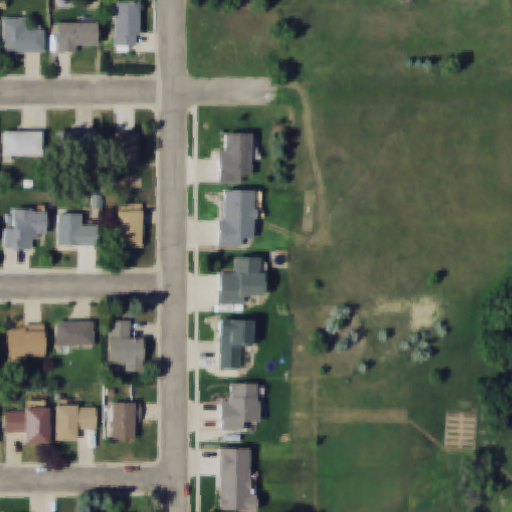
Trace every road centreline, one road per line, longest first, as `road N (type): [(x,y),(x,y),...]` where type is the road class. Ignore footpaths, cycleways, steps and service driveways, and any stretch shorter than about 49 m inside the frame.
road 1 (residential): [(172,0),(177,511)]
road 2 (residential): [(0,480),(177,479)]
road 3 (residential): [(0,285),(176,284)]
road 4 (residential): [(0,93),(174,92)]
